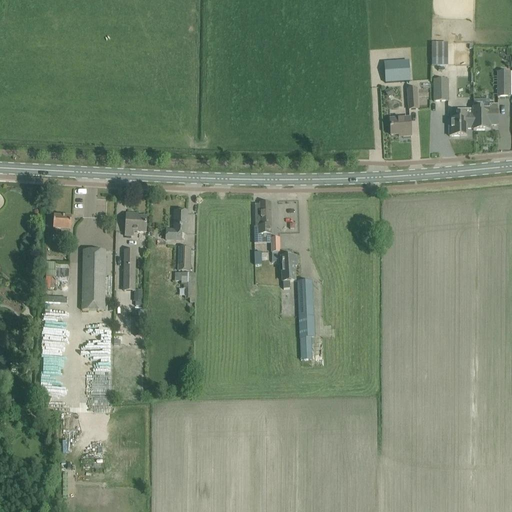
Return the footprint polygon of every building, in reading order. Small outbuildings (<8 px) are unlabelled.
[(448,44),(433,44),(433,59),(448,59),(448,49),(448,44)] [(408,81),(408,63),(383,63),(383,85),(408,84),(408,81)] [(509,73),(497,73),(497,98),(509,98),(509,73)] [(448,102),(448,81),(434,81),(434,102),(448,102)] [(418,109),(417,89),(408,89),(409,110),(418,109)] [(473,104),(473,111),(458,111),(458,115),(457,115),(457,120),(449,120),(449,137),(466,137),(466,129),(473,129),(473,131),(473,104)] [(475,104),(473,104),(473,131),(490,131),(490,126),(498,126),(497,106),(491,106),(491,109),(483,109),(483,105),(475,105),(475,104)] [(390,122),(390,126),(391,136),(403,135),(403,137),(411,136),(410,120),(390,122)] [(258,227),(258,235),(271,235),(270,204),(260,204),(260,227),(258,227)] [(166,231),(166,241),(181,242),(181,235),(186,235),(187,213),(175,212),(174,231),(166,231)] [(126,215),(126,225),(125,237),(133,237),(133,232),(145,233),(146,218),(134,217),(134,215),(126,215)] [(54,217),(53,227),(53,230),(61,230),(61,238),(70,238),(70,231),(71,218),(54,217)] [(273,253),(274,263),(279,262),(279,253),(280,253),(279,239),(272,240),(272,253),(273,253)] [(179,249),(179,272),(190,272),(191,249),(179,249)] [(83,251),(83,257),(82,311),(104,312),(105,252),(83,251)] [(135,291),(136,252),(124,251),(123,292),(133,292),(134,302),(142,302),(142,292),(135,291)] [(282,259),(282,269),(283,290),(289,289),(289,282),(294,282),(293,267),(297,267),(296,258),(282,259)] [(194,274),(181,274),(182,284),(184,284),(185,290),(185,299),(192,299),(192,284),(194,284),(194,274)] [(298,283),(299,319),(301,361),(312,360),(311,338),(315,338),(314,318),(313,318),(311,283),(298,283)]
